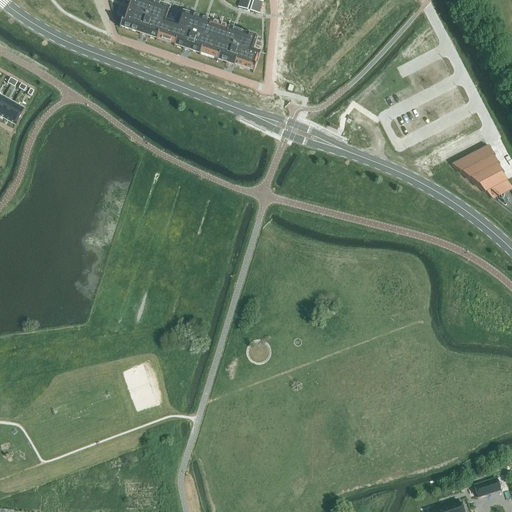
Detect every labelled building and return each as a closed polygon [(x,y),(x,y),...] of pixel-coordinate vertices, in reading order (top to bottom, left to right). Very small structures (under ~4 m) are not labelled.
[(123,18),(119,28),(120,29),(120,27),(139,34),(139,35),(148,38),(148,37),(156,39),(156,41),(157,40),(174,46),(173,47),(174,47),(175,46),(183,49),(182,50),(191,53),(191,51),(199,54),(199,55),(200,56),(200,54),(217,60),(217,61),(217,62),(218,61),(226,63),(225,64),(234,67),(234,66),(253,72),(253,74),(261,53),(260,53),(259,54),(252,51),(256,39),(257,39),(258,39),(245,34),(245,35),(228,29),(229,28),(228,28),(228,29),(211,23),(211,22),(210,22),(210,23),(183,14),(178,26),(165,22),(169,9),(142,0),(128,0),(127,5),(128,5),(124,19),(123,19),(123,18)] [(240,0),(238,6),(238,8),(259,15),(259,12),(263,2),(254,0),(240,0)] [(21,85),(18,90),(21,91),(23,93),(26,88),(24,86),(21,85)] [(4,98),(0,104),(0,117),(4,120),(14,104),(4,98)] [(14,104),(4,120),(15,126),(24,110),(14,104)] [(474,154),(451,166),(494,199),(511,213),(511,193),(511,191),(488,147),(474,154)] [(485,483),(474,487),(477,498),(489,495),(485,483)] [(461,511),(458,501),(431,510),(431,511),(461,511)]
